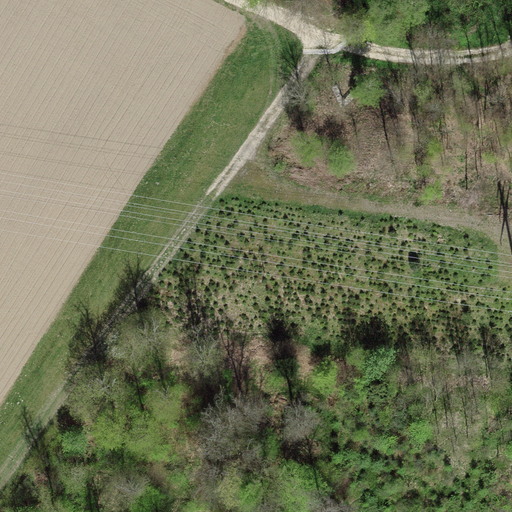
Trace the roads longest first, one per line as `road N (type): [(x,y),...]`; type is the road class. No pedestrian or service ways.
road 1 (track): [(322,39),(242,163),(133,296),(0,486)]
road 2 (track): [(511,47),(431,58),(322,39)]
